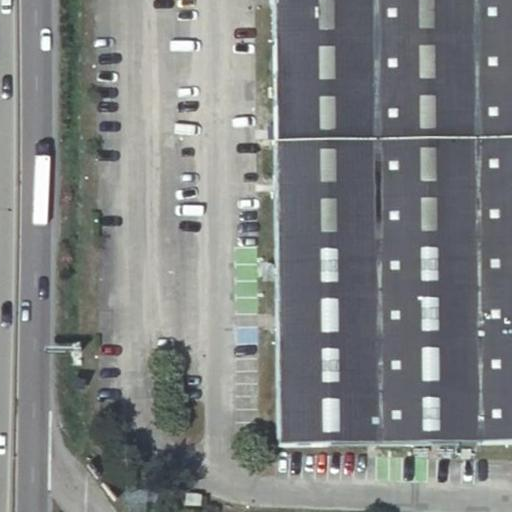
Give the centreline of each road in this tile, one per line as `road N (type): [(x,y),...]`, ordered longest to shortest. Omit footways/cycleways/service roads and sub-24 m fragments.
road 1 (primary): [(32,511),(32,0)]
road 2 (unknown): [(213,477),(228,223),(225,0)]
